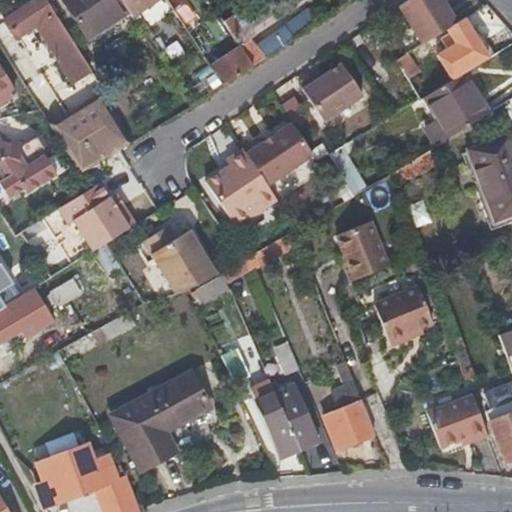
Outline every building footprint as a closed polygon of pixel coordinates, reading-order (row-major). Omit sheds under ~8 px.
[(81,54),(47,0),(29,0),(5,14),(18,35),(34,25),(68,79),(88,67),(81,54)] [(61,0),(86,38),(128,11),(121,0),(61,0)] [(121,0),(128,11),(131,15),(155,0),(121,0)] [(234,38),(276,10),(268,0),(254,0),(223,21),(234,38)] [(456,21),(441,0),(399,0),(396,2),(421,42),(456,21)] [(447,48),(461,71),(487,55),(467,20),(440,36),(447,48)] [(251,64),(291,37),(284,25),(253,45),(249,39),(239,45),(251,64)] [(217,75),(223,82),(251,64),(239,45),(210,64),(217,75)] [(450,78),(461,72),(461,71),(447,48),(436,54),(450,78)] [(414,65),(406,51),(395,57),(404,72),(414,65)] [(338,60),(324,69),(314,76),(310,71),(296,80),(321,119),(360,92),(338,60)] [(0,63),(0,99),(15,90),(0,63)] [(314,76),(324,69),(320,64),(310,71),(314,76)] [(487,112),(463,71),(461,72),(450,78),(425,93),(438,117),(424,125),(434,143),(487,112)] [(206,94),(223,82),(217,75),(182,96),(188,105),(206,94)] [(105,102),(57,132),(81,174),(120,149),(130,143),(105,102)] [(257,134),(241,145),(266,181),(311,151),(308,147),(289,118),(271,130),(274,133),(262,141),(257,134)] [(0,183),(7,194),(22,185),(27,192),(56,173),(44,153),(45,141),(39,131),(18,143),(0,142),(0,183)] [(511,142),(509,135),(468,151),(495,219),(511,212),(511,142)] [(314,156),(327,151),(320,140),(308,147),(311,151),(314,156)] [(266,181),(241,145),(224,156),(229,163),(224,167),(222,165),(204,179),(235,224),(275,196),(266,181)] [(345,145),(332,152),(355,194),(369,187),(345,145)] [(97,201),(88,187),(58,206),(67,221),(73,218),(92,249),(103,241),(126,226),(107,194),(97,201)] [(343,266),(348,280),(386,266),(369,219),(338,232),(345,250),(349,263),(343,266)] [(39,260),(56,253),(43,222),(26,229),(39,260)] [(141,239),(174,292),(190,287),(195,284),(216,272),(205,256),(203,257),(197,247),(198,245),(187,228),(175,236),(167,223),(141,239)] [(292,226),(250,251),(253,259),(255,264),(298,241),(292,226)] [(338,253),(343,266),(349,263),(345,250),(338,253)] [(250,251),(242,256),(222,268),(225,276),(253,259),(250,251)] [(0,308),(4,306),(0,298),(0,289),(12,282),(0,263),(0,308)] [(225,276),(222,268),(216,272),(195,284),(202,299),(228,283),(225,276)] [(73,275),(52,292),(63,307),(85,290),(73,275)] [(409,333),(424,327),(433,324),(418,286),(375,303),(392,345),(410,337),(409,333)] [(40,298),(32,288),(4,306),(0,308),(0,340),(2,339),(8,346),(17,341),(11,333),(35,318),(28,306),(40,298)] [(102,327),(109,340),(133,328),(125,314),(102,327)] [(425,332),(424,327),(409,333),(410,337),(425,332)] [(511,330),(498,335),(511,372),(511,330)] [(285,375),(300,369),(288,343),(274,349),(285,375)] [(221,355),(234,380),(249,374),(236,348),(221,355)] [(354,381),(346,361),(337,365),(345,384),(354,381)] [(192,369),(111,413),(141,468),(179,448),(168,428),(210,405),(192,369)] [(339,445),(375,431),(362,399),(354,381),(345,384),(332,389),(338,408),(325,413),(339,445)] [(275,391),(299,447),(319,439),(294,382),(275,391)] [(281,454),(299,447),(275,391),(256,399),(281,454)] [(472,440),(487,434),(472,394),(426,412),(427,413),(439,444),(460,436),(468,433),(472,440)] [(511,458),(511,401),(486,411),(503,462),(511,458)] [(464,443),(472,440),(468,433),(460,436),(464,443)] [(103,511),(139,511),(126,473),(118,475),(108,452),(75,465),(76,467),(55,476),(37,483),(44,506),(94,487),(103,511)] [(49,460),(55,476),(76,467),(75,465),(70,453),(49,460)]
